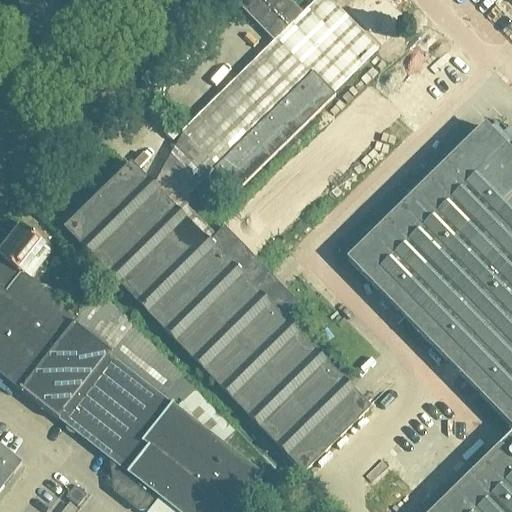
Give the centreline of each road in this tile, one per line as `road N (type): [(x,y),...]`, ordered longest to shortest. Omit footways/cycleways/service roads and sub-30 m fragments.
road 1 (unclassified): [(33,149),(160,24)]
road 2 (residential): [(7,511),(56,451),(0,407)]
